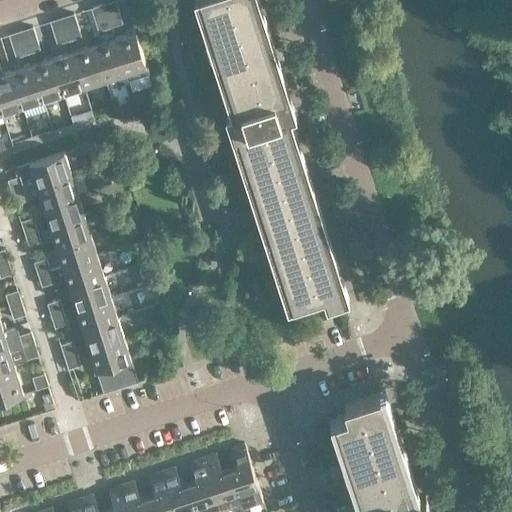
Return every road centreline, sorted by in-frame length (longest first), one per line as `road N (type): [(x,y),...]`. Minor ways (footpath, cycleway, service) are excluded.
road 1 (unclassified): [(412,337),(301,0)]
road 2 (residential): [(78,443),(0,195)]
road 3 (unclassified): [(78,443),(198,403),(271,389)]
road 4 (unclassified): [(473,511),(412,337)]
road 5 (unclassified): [(271,389),(412,337)]
road 6 (unclassified): [(312,511),(271,389)]
